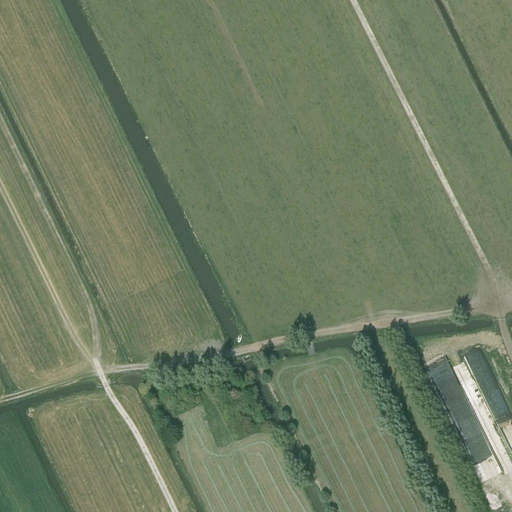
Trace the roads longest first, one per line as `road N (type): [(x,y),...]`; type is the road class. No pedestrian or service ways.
road 1 (track): [(511,312),(484,306),(315,334),(123,369),(0,402)]
road 2 (track): [(511,355),(496,293),(352,0)]
road 3 (track): [(0,260),(48,350),(95,365),(101,375)]
road 4 (track): [(174,511),(101,375)]
